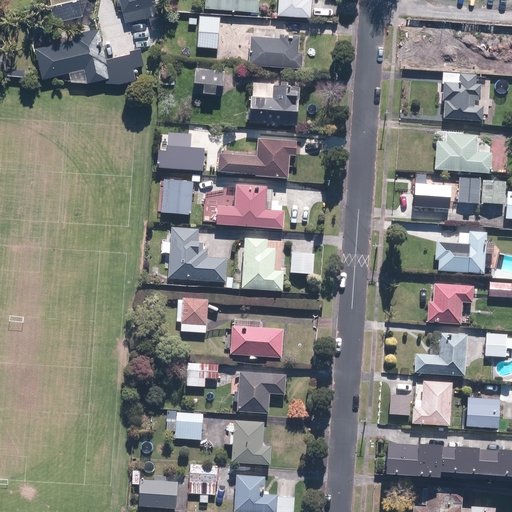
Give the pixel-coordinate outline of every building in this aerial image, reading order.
[(70,0),(52,4),(55,20),(82,15),(79,0),(70,0)] [(154,0),(121,0),(124,11),(155,4),(154,0)] [(206,0),(206,6),(258,11),(258,0),(206,0)] [(279,0),(279,13),(311,15),(311,0),(279,0)] [(220,17),(200,15),(198,45),(218,47),(220,17)] [(36,48),(44,77),(85,66),(88,81),(107,77),(108,81),(120,83),(137,78),(134,66),(145,64),(141,47),(131,50),(131,52),(105,59),(97,27),(80,31),(82,36),(36,48)] [(487,30),(455,28),(453,67),(483,69),(484,48),(495,48),(496,33),(487,33),(487,30)] [(252,34),(250,63),(301,66),(302,51),(298,50),(299,34),(281,32),(281,36),(252,34)] [(196,67),(194,90),(223,94),(225,70),(196,67)] [(175,70),(158,69),(157,82),(175,83),(175,70)] [(476,76),(444,73),(443,85),(444,85),(443,101),(445,101),(444,118),(482,121),(483,106),(475,105),(475,101),(479,101),(479,98),(481,98),(482,86),(476,85),(476,76)] [(253,85),(251,123),(298,126),(300,88),(253,85)] [(160,150),(158,167),(203,171),(205,149),(190,148),(191,136),(169,134),(168,151),(160,150)] [(437,142),(435,169),(490,174),(491,153),(476,152),(477,136),(447,134),(447,143),(437,142)] [(221,154),(219,171),(288,177),(290,154),(295,155),(296,143),(259,140),(258,157),(221,154)] [(165,180),(162,212),(190,215),(193,183),(165,180)] [(422,181),(419,208),(455,211),(462,197),(463,184),(422,181)] [(505,183),(484,181),(482,202),(503,204),(505,183)] [(219,207),(217,224),(283,228),(284,211),(265,210),(267,188),(238,186),(237,208),(219,207)] [(172,227),(169,278),(225,282),(227,259),(208,258),(208,251),(203,250),(204,243),(198,242),(199,229),(172,227)] [(440,258),(439,270),(483,273),(486,234),(470,232),(469,245),(438,243),(437,258),(440,258)] [(246,238),(242,288),(283,290),(284,271),(275,270),(276,249),(268,248),(269,240),(246,238)] [(314,254),(293,253),(292,272),(312,273),(314,254)] [(511,284),(491,283),(490,296),(511,297),(511,284)] [(429,302),(428,322),(460,324),(461,302),(473,303),(474,287),(435,285),(434,302),(429,302)] [(183,299),(181,331),(205,333),(208,301),(183,299)] [(233,326),(231,354),(281,357),(283,330),(233,326)] [(417,354),(415,372),(465,376),(467,335),(441,334),(440,356),(417,354)] [(487,335),(486,355),(505,356),(506,335),(487,335)] [(185,385),(227,388),(228,380),(217,379),(218,364),(187,361),(185,385)] [(241,372),(238,410),(269,412),(270,392),(283,393),(284,375),(241,372)] [(414,407),(413,423),(449,425),(452,383),(424,382),(422,408),(414,407)] [(392,395),(390,413),(409,414),(410,396),(392,395)] [(469,397),(467,425),(497,427),(500,400),(469,397)] [(178,412),(176,437),(201,439),(203,414),(178,412)] [(264,423),(236,421),(232,461),(270,464),(272,447),(262,446),(264,423)] [(426,459),(429,475),(471,466),(472,472),(482,470),(475,437),(458,441),(460,452),(426,459)] [(217,466),(191,464),(189,492),(216,494),(217,466)] [(140,485),(141,471),(131,470),(130,484),(140,485)] [(237,475),(235,511),(256,511),(293,511),(294,498),(278,497),(278,496),(264,495),(265,477),(237,475)] [(143,479),(141,505),(175,508),(178,482),(143,479)] [(415,506),(414,511),(460,511),(461,505),(454,505),(454,502),(461,502),(462,489),(428,487),(427,507),(415,506)]
